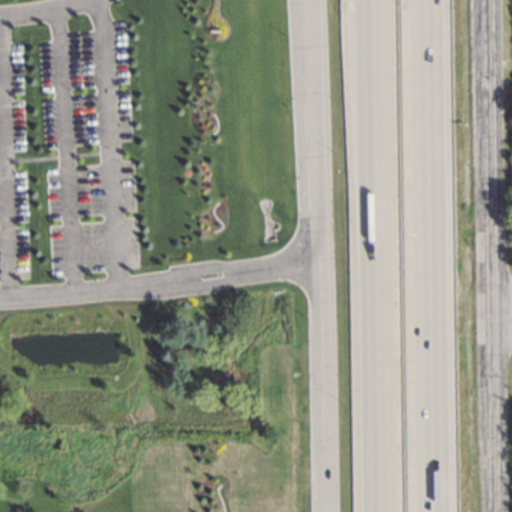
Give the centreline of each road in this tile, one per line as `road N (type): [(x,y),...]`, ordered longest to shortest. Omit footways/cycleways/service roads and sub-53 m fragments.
road 1 (secondary): [(305,0),(323,511)]
road 2 (motorway): [(431,511),(421,0)]
road 3 (motorway): [(370,0),(377,511)]
road 4 (tertiary): [(491,511),(486,0)]
